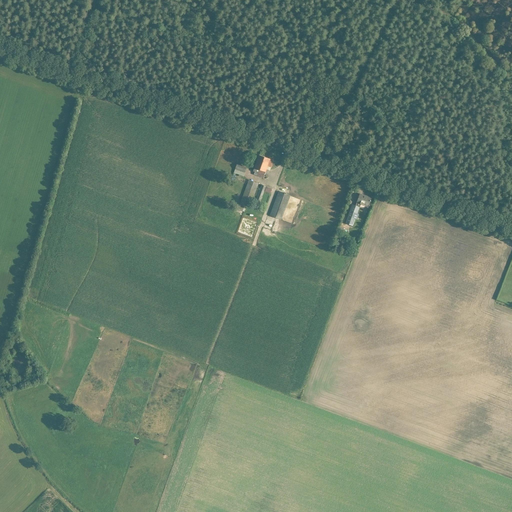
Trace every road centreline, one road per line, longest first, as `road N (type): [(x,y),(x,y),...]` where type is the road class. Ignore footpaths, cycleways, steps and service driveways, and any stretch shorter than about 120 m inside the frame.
road 1 (tertiary): [(511,225),(0,46)]
road 2 (track): [(395,0),(316,157)]
road 3 (track): [(511,72),(447,8),(417,0)]
